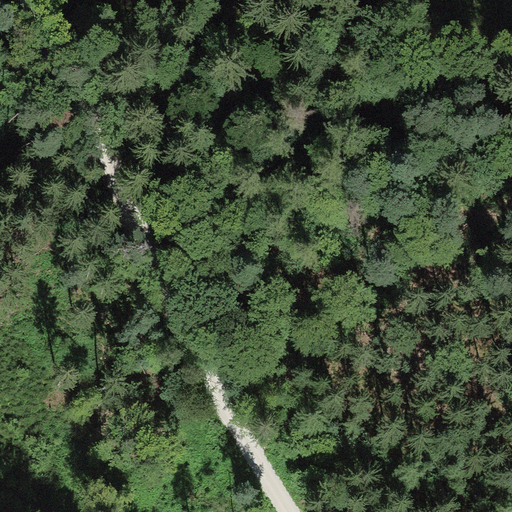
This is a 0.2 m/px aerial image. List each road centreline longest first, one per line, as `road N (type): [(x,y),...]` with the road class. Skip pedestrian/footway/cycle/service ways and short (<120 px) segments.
road 1 (track): [(39,0),(165,294),(295,511)]
road 2 (track): [(215,375),(123,415),(0,430)]
